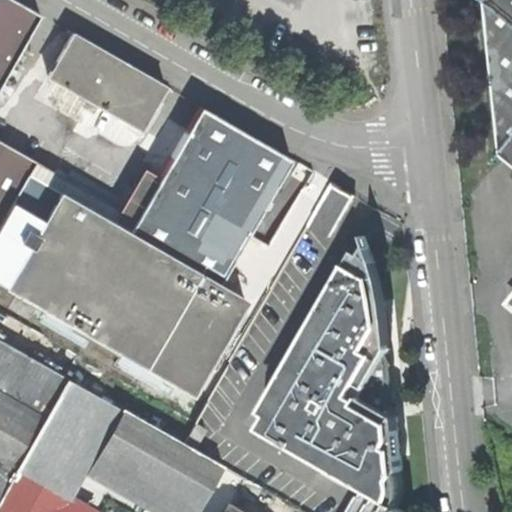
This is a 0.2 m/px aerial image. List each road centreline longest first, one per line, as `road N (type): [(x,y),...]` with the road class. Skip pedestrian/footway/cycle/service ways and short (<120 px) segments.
road 1 (unknown): [(379,148),(324,268),(270,358),(258,400),(269,443),(293,474),(378,511)]
road 2 (unclassified): [(428,146),(347,144),(289,127),(66,0)]
road 3 (unclassified): [(428,146),(466,511)]
road 4 (unclassified): [(413,0),(428,146)]
